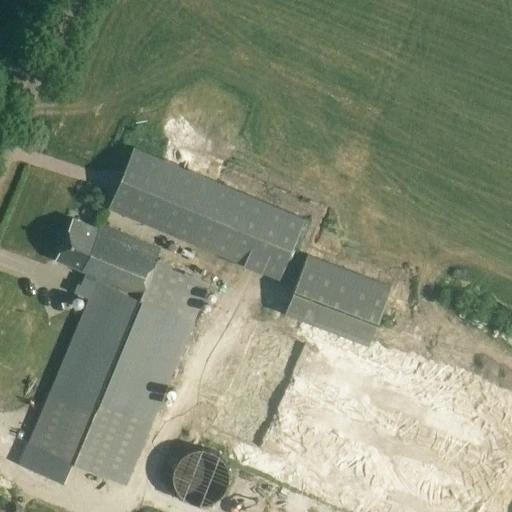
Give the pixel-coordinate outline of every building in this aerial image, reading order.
[(136,218),(242,264),(277,278),(292,242),(302,219),(132,147),(107,206),(136,218)] [(50,392),(26,443),(123,484),(145,431),(185,337),(187,338),(207,286),(204,285),(155,260),(160,249),(100,224),(98,228),(73,218),(56,258),(86,271),(84,276),(96,281),(50,392)] [(306,256),(285,310),(368,342),(389,288),(306,256)] [(386,511),(508,511),(511,502),(511,414),(279,325),(237,435),(254,461),(386,511)] [(238,484),(238,479),(238,474),(236,469),(234,464),(229,459),(224,455),(220,453),(214,452),(208,452),(202,453),(199,455),(195,457),(191,460),(188,465),(185,470),(184,474),(184,480),(185,486),(187,491),(189,495),(193,499),(198,503),(203,505),(207,506),(213,506),(218,505),(223,504),(228,500),(231,498),(234,494),(236,489),(238,484)]
